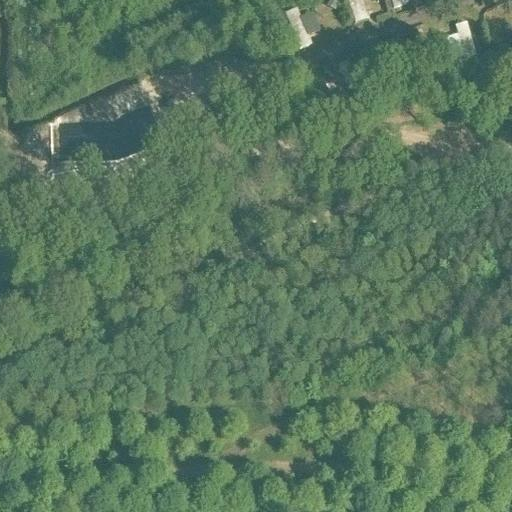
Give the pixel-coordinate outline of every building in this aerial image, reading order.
[(348,0),(354,24),(374,19),(369,0),(348,0)] [(391,0),(394,10),(413,5),(411,0),(391,0)] [(301,9),(288,12),(295,46),(308,44),(301,9)] [(456,26),(465,61),(479,57),(469,23),(456,26)] [(47,131),(43,174),(119,175),(169,163),(159,119),(109,132),(47,131)]
